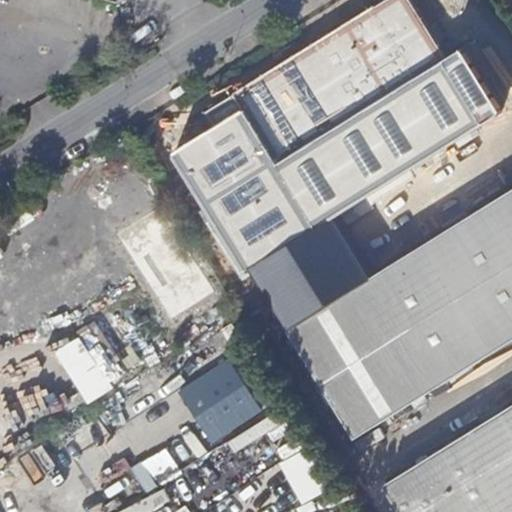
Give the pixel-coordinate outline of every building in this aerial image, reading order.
[(242,268),(505,112),(465,50),(449,60),(410,0),(392,0),(235,94),(244,109),(173,153),(242,268)] [(389,416),(511,343),(511,194),(289,327),(355,436),(389,416)] [(61,428),(80,413),(63,390),(43,404),(61,428)] [(511,511),(511,410),(381,487),(397,511),(511,511)] [(23,504),(57,482),(49,469),(15,491),(23,504)]
